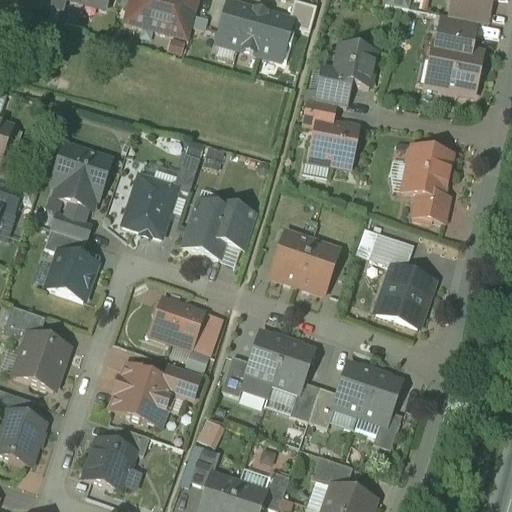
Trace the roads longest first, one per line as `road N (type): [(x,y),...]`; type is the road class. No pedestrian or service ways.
road 1 (residential): [(446,373),(128,268),(47,501),(76,511)]
road 2 (residential): [(495,143),(446,373)]
road 3 (residential): [(446,373),(405,511)]
